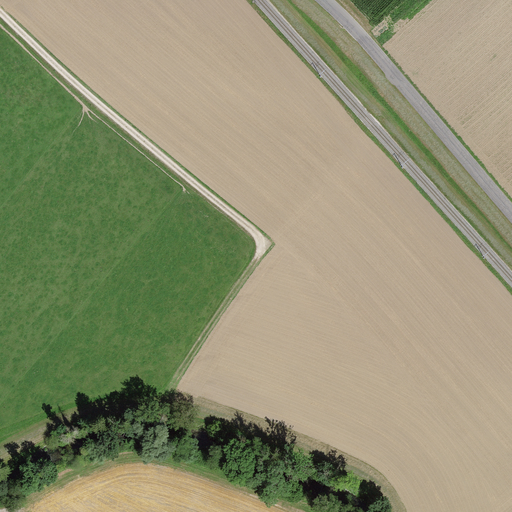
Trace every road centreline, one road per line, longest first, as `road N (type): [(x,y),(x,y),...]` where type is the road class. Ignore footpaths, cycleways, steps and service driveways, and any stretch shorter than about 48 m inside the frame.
road 1 (track): [(0,12),(265,244),(200,336),(170,398)]
road 2 (track): [(16,503),(114,461),(156,457),(198,462),(311,511)]
road 3 (tertiary): [(325,0),(511,212)]
